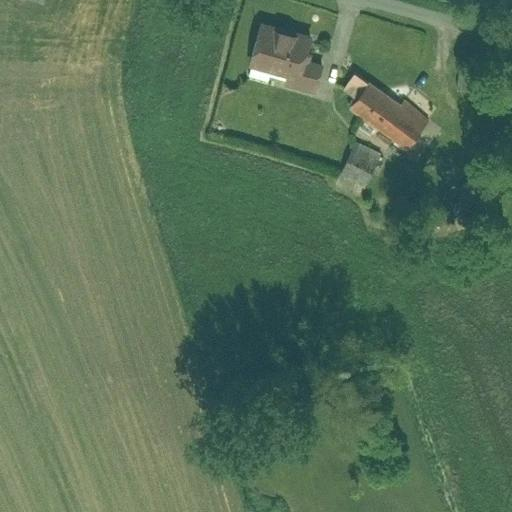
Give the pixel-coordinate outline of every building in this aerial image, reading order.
[(326,71),(312,67),(320,40),(265,23),(253,63),(291,75),(287,86),(318,95),(326,71)] [(374,81),(353,110),(408,151),(430,122),(374,81)] [(361,139),(342,176),(370,190),(388,153),(361,139)] [(429,142),(418,173),(463,189),(474,158),(429,142)] [(385,209),(369,209),(369,234),(386,233),(385,209)]
